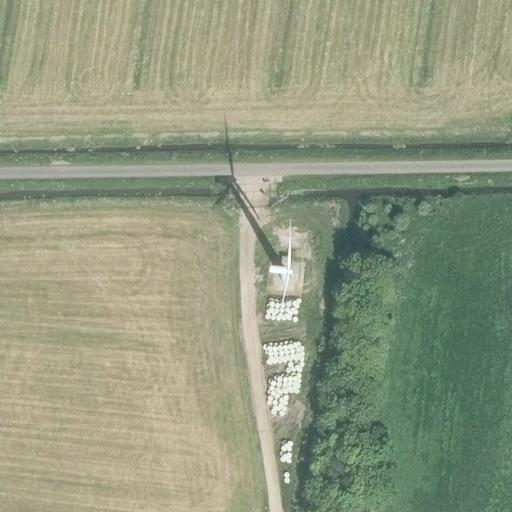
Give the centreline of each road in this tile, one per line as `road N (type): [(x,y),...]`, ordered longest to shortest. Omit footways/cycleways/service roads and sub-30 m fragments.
road 1 (unclassified): [(0,174),(511,165)]
road 2 (unknown): [(251,170),(274,511)]
